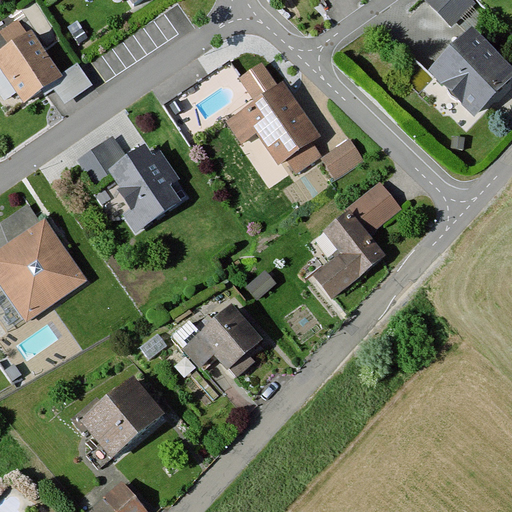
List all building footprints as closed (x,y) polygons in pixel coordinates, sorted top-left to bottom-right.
[(117,0),(126,13),(146,0),(117,0)] [(467,0),(422,0),(418,4),(444,32),(473,6),(467,0)] [(0,35),(12,53),(0,61),(0,75),(24,110),(62,83),(17,18),(0,30),(0,35)] [(511,85),(511,78),(469,38),(430,80),(476,123),(511,85)] [(252,106),(225,125),(242,149),(258,138),(280,169),(290,161),(299,174),(321,161),(328,156),(262,62),(234,81),(252,106)] [(349,141),(328,156),(321,161),(338,184),(366,164),(349,141)] [(154,150),(106,177),(137,232),(185,205),(154,150)] [(404,213),(382,185),(317,238),(336,261),(313,279),(333,303),(385,260),(369,242),(404,213)] [(31,200),(1,220),(12,237),(43,217),(31,200)] [(40,225),(0,255),(0,298),(24,330),(85,284),(40,225)] [(230,304),(181,356),(199,374),(211,361),(234,383),(272,343),(230,304)] [(130,385),(78,434),(114,472),(166,423),(130,385)]
